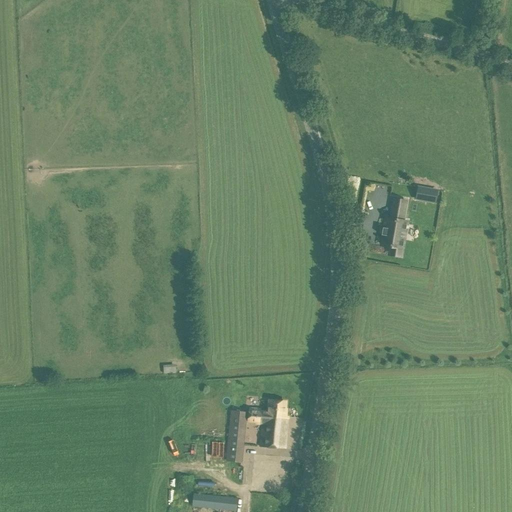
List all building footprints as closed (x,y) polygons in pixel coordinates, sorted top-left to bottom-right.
[(435,203),(438,191),(419,187),(419,188),(416,200),(435,203)] [(405,204),(392,202),(389,221),(385,221),(383,230),(382,230),(381,237),(382,237),(380,246),(400,249),(405,224),(401,224),(405,204)] [(260,446),(285,449),(288,416),(285,416),(286,410),(285,409),(286,402),(269,400),(268,412),(261,411),(261,409),(250,408),(248,421),(256,421),(256,424),(262,424),(260,446)] [(244,411),(231,410),(230,410),(225,460),(239,461),(244,411)] [(193,493),(192,506),(236,511),(237,498),(193,493)]
